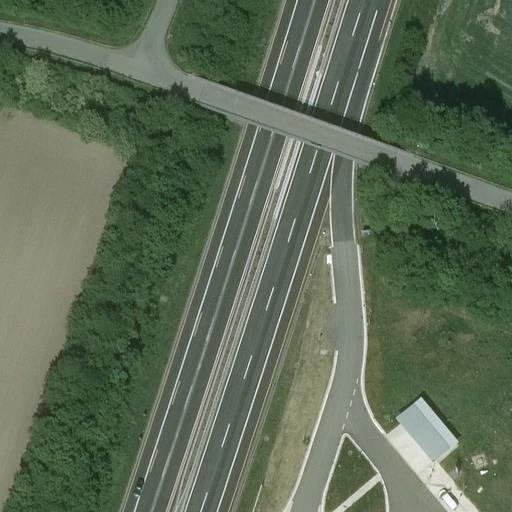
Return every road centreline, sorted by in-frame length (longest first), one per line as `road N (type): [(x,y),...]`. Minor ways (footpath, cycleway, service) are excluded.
road 1 (motorway): [(311,0),(149,511)]
road 2 (motorway): [(201,511),(362,0)]
road 3 (unclassified): [(138,78),(511,208)]
road 4 (motorway): [(342,223),(347,132),(383,0)]
road 5 (unclassified): [(0,39),(138,78)]
